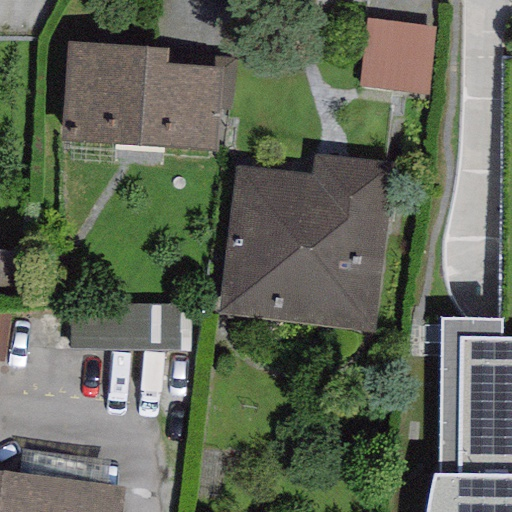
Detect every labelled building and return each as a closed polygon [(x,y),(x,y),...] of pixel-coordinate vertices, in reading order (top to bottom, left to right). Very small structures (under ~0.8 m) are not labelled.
[(435,29),(366,20),(358,89),(426,98),(435,29)] [(168,54),(67,46),(59,146),(218,158),(224,73),(167,68),(168,54)] [(391,169),(313,160),(311,180),(235,171),(218,318),(372,335),(391,169)] [(23,257),(0,254),(0,298),(19,300),(23,257)] [(189,308),(69,308),(69,353),(189,353),(189,308)] [(0,313),(0,365),(3,366),(10,314),(0,313)] [(511,511),(511,342),(500,342),(501,323),(441,323),(439,482),(434,482),(430,498),(426,511),(511,511)] [(0,477),(0,511),(119,511),(122,491),(0,477)]
